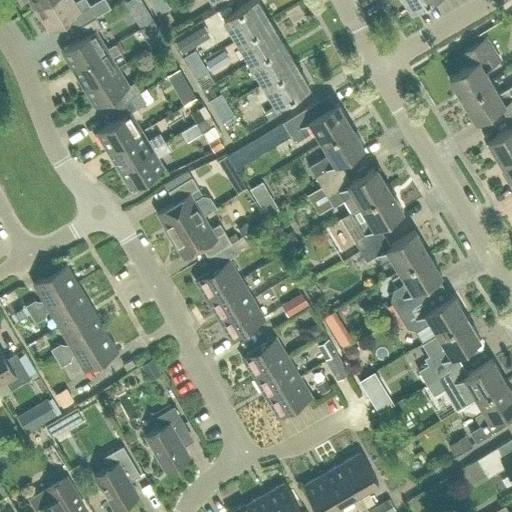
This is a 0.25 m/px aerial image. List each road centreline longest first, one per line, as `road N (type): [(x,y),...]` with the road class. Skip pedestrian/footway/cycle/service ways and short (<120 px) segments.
road 1 (residential): [(235,454),(122,228),(98,215)]
road 2 (residential): [(511,299),(374,65)]
road 3 (residential): [(98,215),(58,163),(0,27)]
road 4 (residential): [(235,454),(313,435),(362,404)]
road 5 (residential): [(374,65),(489,0)]
